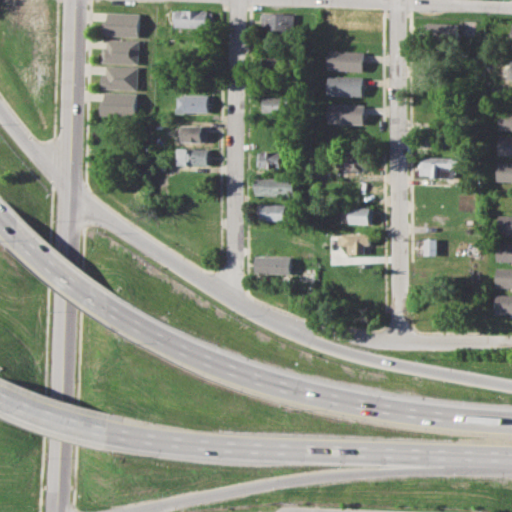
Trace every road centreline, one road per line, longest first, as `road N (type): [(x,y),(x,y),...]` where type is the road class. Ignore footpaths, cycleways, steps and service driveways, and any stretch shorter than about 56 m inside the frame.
road 1 (tertiary): [(77,0),(57,511)]
road 2 (motorway): [(511,385),(334,347),(288,327),(235,302),(73,190)]
road 3 (motorway): [(511,421),(443,418),(276,383),(109,308)]
road 4 (motorway): [(111,431),(328,451),(511,456)]
road 5 (residential): [(399,0),(399,343)]
road 6 (motorway): [(144,511),(459,455)]
road 7 (residential): [(239,0),(235,302)]
road 8 (residential): [(377,0),(511,5)]
